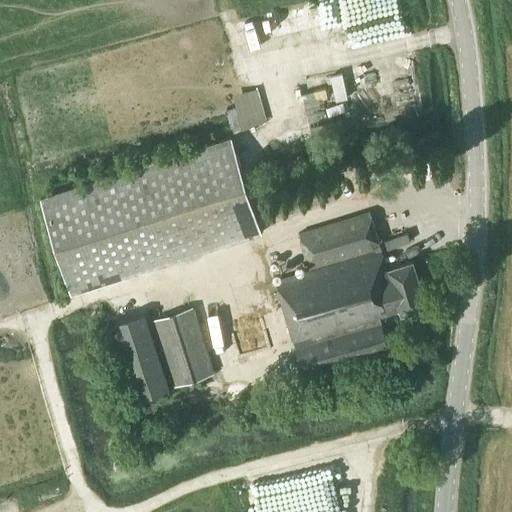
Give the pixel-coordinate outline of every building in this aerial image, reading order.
[(255,13),(260,37),(302,28),(297,3),(255,13)] [(340,95),(356,94),(354,73),(312,76),(313,86),(339,84),(340,95)] [(242,91),(246,103),(237,105),(242,127),(273,119),(265,85),(242,91)] [(73,290),(265,229),(233,131),(42,193),(73,290)] [(267,190),(268,193),(277,220),(338,198),(329,168),(267,190)] [(445,211),(408,213),(408,223),(445,221),(445,211)] [(372,212),(321,226),(303,231),(313,268),(276,279),(305,373),(392,346),(382,316),(401,308),(402,312),(429,305),(415,257),(388,265),(372,212)] [(413,230),(393,236),(396,246),(416,239),(413,230)] [(175,384),(216,370),(196,305),(154,318),(175,384)] [(171,386),(146,312),(113,323),(138,397),(171,386)]
